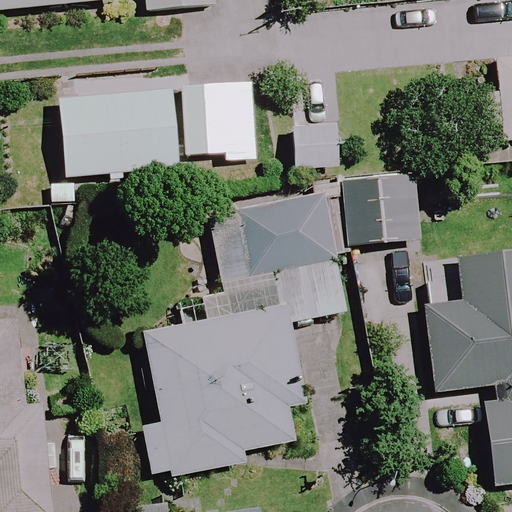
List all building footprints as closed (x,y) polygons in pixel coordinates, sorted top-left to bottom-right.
[(0,0),(0,16),(119,6),(118,0),(0,0)] [(210,11),(208,0),(145,0),(147,18),(210,11)] [(511,57),(491,59),(494,93),(466,95),(468,129),(497,127),(498,141),(511,140),(511,57)] [(249,162),(249,91),(182,91),(182,162),(249,162)] [(175,176),(169,97),(55,105),(61,184),(175,176)] [(338,172),(335,130),(284,134),(288,176),(338,172)] [(413,247),(407,180),(338,186),(344,253),(413,247)] [(272,277),(330,266),(318,204),(207,226),(226,323),(279,313),(272,277)] [(511,257),(450,264),(456,309),(422,313),(434,414),(478,409),(488,492),(511,488),(511,257)] [(240,458),(289,448),(282,412),(293,410),(278,333),(341,321),(340,318),(341,318),(331,268),(330,266),(272,277),(279,313),(226,323),(138,340),(156,430),(144,432),(155,485),(242,468),(240,458)] [(1,325),(0,324),(0,511),(46,511),(33,421),(16,423),(1,325)]
